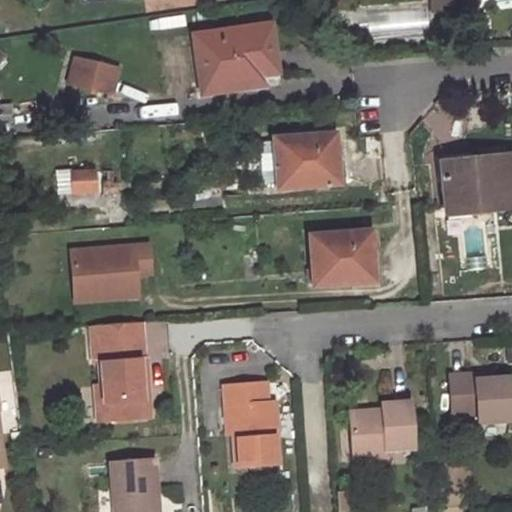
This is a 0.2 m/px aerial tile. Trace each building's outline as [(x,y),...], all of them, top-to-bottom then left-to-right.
[(275,73),(268,25),(192,36),(201,94),(225,91),(224,81),(264,75),(275,73)] [(116,70),(75,60),(68,88),(87,93),(91,77),(113,82),(116,70)] [(225,91),(265,85),(264,75),(224,81),(225,91)] [(113,82),(91,77),(87,93),(88,93),(109,98),(113,82)] [(0,105),(0,115),(13,114),(12,104),(0,105)] [(337,184),(332,135),(273,140),(273,141),(277,182),(277,189),(337,184)] [(277,182),(273,141),(258,142),(262,184),(277,182)] [(511,206),(511,177),(510,157),(440,163),(444,213),(511,206)] [(96,170),(57,172),(58,194),(97,192),(96,170)] [(116,182),(103,182),(103,194),(116,194),(116,182)] [(373,281),(369,231),(309,237),(313,286),(373,281)] [(70,252),(74,302),(136,297),(134,275),(149,274),(147,246),(70,252)] [(140,323),(91,327),(93,350),(142,345),(140,323)] [(99,365),(101,389),(104,420),(145,418),(142,389),(149,388),(147,361),(143,362),(142,345),(93,350),(94,365),(99,365)] [(472,423),(509,420),(506,377),(489,379),(473,381),(472,375),(447,377),(449,412),(472,411),(472,423)] [(278,463),(273,401),(266,401),(264,384),(224,386),(225,406),(230,406),(231,432),(233,466),(278,463)] [(142,389),(145,418),(151,418),(149,388),(142,389)] [(381,451),(409,448),(407,402),(377,404),(378,410),(345,412),(349,458),(382,455),(381,451)] [(110,465),(112,511),(157,511),(155,462),(110,465)] [(335,511),(341,511),(349,511),(348,492),(335,493),(335,511)]
